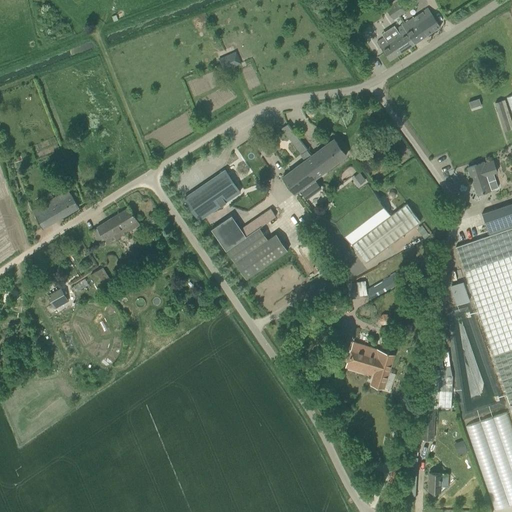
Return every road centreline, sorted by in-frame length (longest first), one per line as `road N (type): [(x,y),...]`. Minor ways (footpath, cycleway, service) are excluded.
road 1 (unclassified): [(149,177),(254,114),(366,89),(503,0)]
road 2 (unclassified): [(364,511),(303,396),(149,177)]
road 3 (unclassified): [(149,177),(0,277)]
